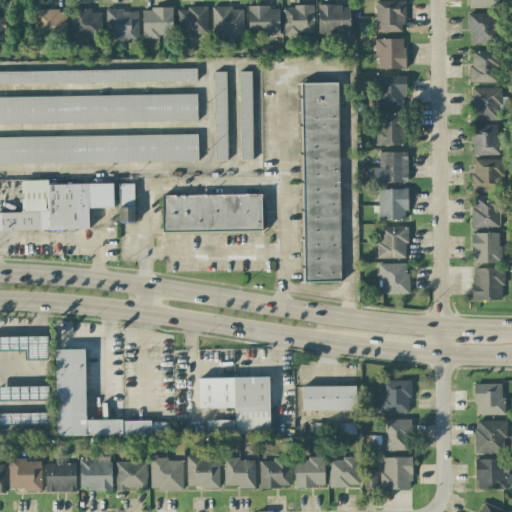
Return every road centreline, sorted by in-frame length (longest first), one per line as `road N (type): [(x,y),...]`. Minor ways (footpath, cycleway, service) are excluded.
road 1 (secondary): [(440,329),(145,287),(0,276)]
road 2 (secondary): [(0,302),(145,314),(378,350)]
road 3 (residential): [(437,0),(440,329)]
road 4 (residential): [(440,329),(444,485),(431,511)]
